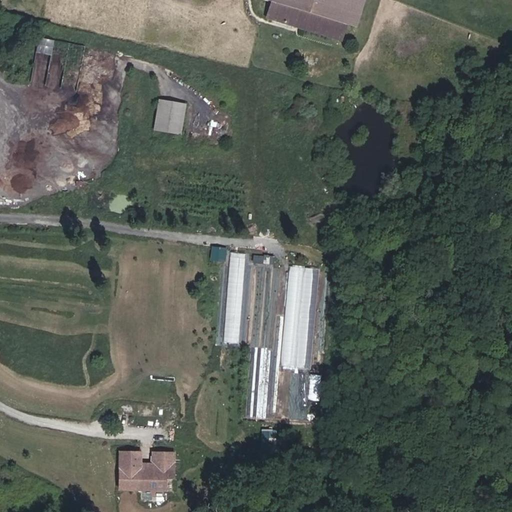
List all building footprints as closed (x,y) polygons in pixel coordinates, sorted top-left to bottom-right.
[(360,0),(266,0),(272,2),(346,24),(352,26),(360,0)] [(346,24),(272,2),(267,17),(341,40),(346,24)] [(211,91),(208,95),(219,103),(222,98),(211,91)] [(180,134),(185,105),(159,100),(154,130),(180,134)] [(212,246),(211,259),(226,260),(227,247),(212,246)] [(233,268),(245,269),(246,252),(233,252),(233,268)] [(291,265),(283,365),(313,368),(321,268),(291,265)] [(237,294),(231,294),(231,313),(242,313),(242,286),(237,286),(237,294)] [(238,341),(243,322),(229,318),(225,338),(238,341)] [(140,452),(120,452),(119,489),(165,490),(165,477),(173,477),(173,453),(153,452),(152,469),(140,469),(140,452)]
